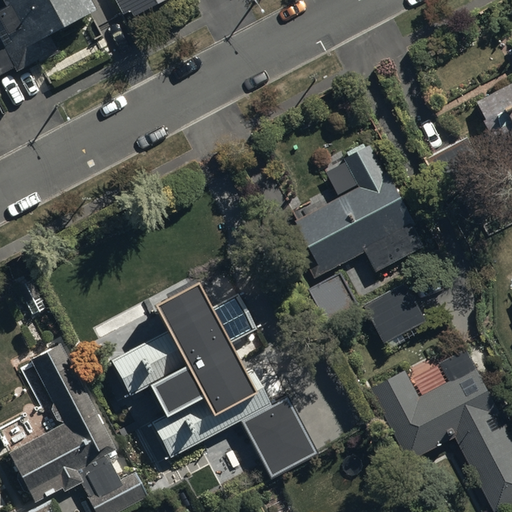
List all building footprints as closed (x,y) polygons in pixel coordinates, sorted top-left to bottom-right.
[(0,0),(0,73),(11,68),(13,73),(52,53),(44,36),(93,11),(87,0),(0,0)] [(113,0),(124,20),(164,0),(113,0)] [(511,82),(476,103),(485,120),(481,122),(495,146),(511,136),(511,82)] [(358,186),(292,220),(315,263),(306,267),(313,279),(364,252),(374,271),(422,246),(411,224),(414,222),(389,174),(385,176),(369,145),(343,158),(358,186)] [(149,229),(62,272),(79,308),(96,300),(87,282),(158,247),(149,229)] [(337,275),(308,290),(327,326),(356,311),(337,275)] [(171,331),(112,362),(131,396),(151,385),(167,415),(153,423),(171,457),(241,420),(272,478),(318,454),(287,395),(272,403),(253,368),(247,371),(232,342),(257,329),(238,294),(212,308),(198,283),(157,305),(171,331)] [(404,284),(363,305),(383,342),(424,321),(404,284)] [(58,345),(28,361),(51,402),(50,410),(55,420),(63,423),(5,455),(31,503),(44,496),(42,493),(51,488),(53,492),(61,488),(63,492),(78,483),(93,511),(105,511),(140,494),(128,472),(117,478),(104,455),(115,450),(58,345)] [(404,372),(373,390),(409,463),(451,439),(492,511),(498,511),(511,504),(511,443),(504,430),(511,426),(502,409),(499,410),(464,349),(441,362),(450,379),(418,397),(404,372)] [(356,381),(304,408),(325,451),(378,424),(356,381)] [(61,511),(55,499),(27,511),(61,511)]
